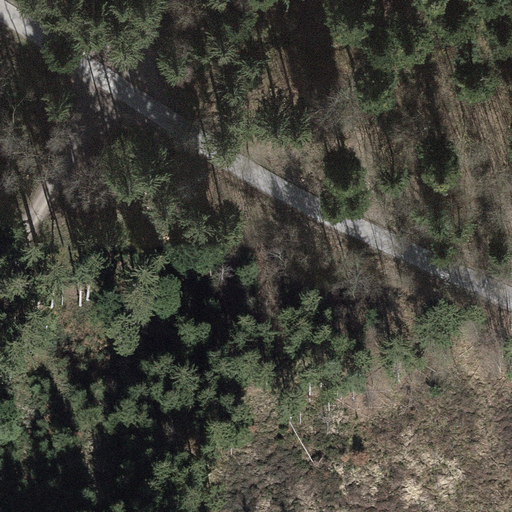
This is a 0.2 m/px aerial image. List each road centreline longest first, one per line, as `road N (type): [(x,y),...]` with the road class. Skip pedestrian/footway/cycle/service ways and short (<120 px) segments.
road 1 (unclassified): [(511,290),(409,244),(119,87),(0,3)]
road 2 (track): [(163,0),(0,294)]
